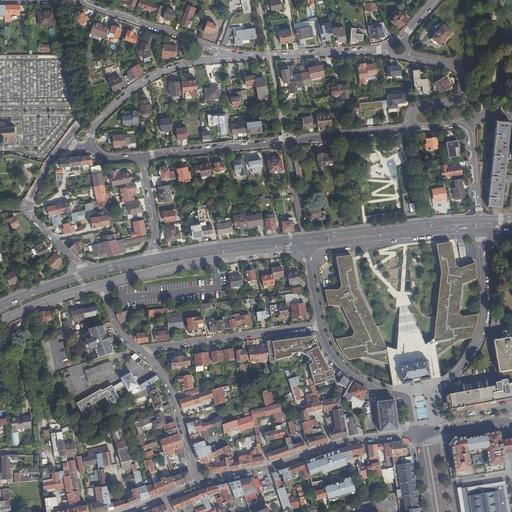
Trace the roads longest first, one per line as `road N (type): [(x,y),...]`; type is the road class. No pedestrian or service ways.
road 1 (residential): [(199,482),(347,440),(415,433)]
road 2 (primary): [(101,284),(305,247)]
road 3 (residential): [(142,352),(320,325)]
road 4 (primary): [(480,219),(304,237)]
road 5 (residential): [(236,56),(392,48)]
road 6 (residential): [(415,433),(407,399),(342,368),(320,325)]
road 7 (primary): [(304,237),(152,259)]
road 8 (residential): [(62,0),(82,109),(62,144)]
road 9 (residential): [(408,128),(413,111),(451,101),(462,85),(452,65),(404,52)]
road 10 (residential): [(90,147),(95,122),(133,88),(199,60)]
road 11 (primary): [(305,247),(450,231)]
road 12 (residential): [(199,482),(173,398),(142,352)]
road 13 (residential): [(141,156),(281,143)]
road 14 (residential): [(82,0),(201,46)]
